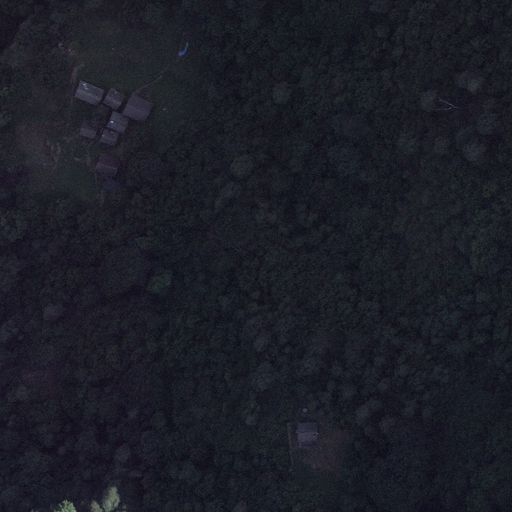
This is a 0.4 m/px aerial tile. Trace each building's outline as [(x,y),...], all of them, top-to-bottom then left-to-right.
[(104,90),(80,79),(73,94),(97,105),(104,90)] [(125,96),(111,87),(103,101),(117,109),(125,96)] [(143,124),(153,103),(131,93),(121,113),(143,124)] [(114,111),(106,126),(123,134),(131,120),(114,111)] [(86,118),(80,133),(93,140),(100,125),(86,118)] [(119,134),(104,128),(99,140),(114,146),(119,134)] [(121,160),(101,152),(95,170),(114,177),(121,160)] [(318,443),(316,423),(297,424),(299,444),(318,443)]
